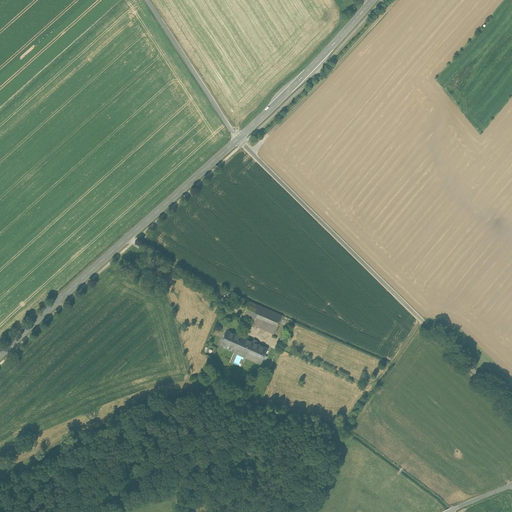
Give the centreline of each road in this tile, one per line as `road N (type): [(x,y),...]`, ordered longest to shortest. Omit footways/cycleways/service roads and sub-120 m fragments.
road 1 (unclassified): [(511,409),(238,138)]
road 2 (secondary): [(0,354),(238,138)]
road 3 (track): [(251,152),(395,0)]
road 4 (secondary): [(238,138),(371,0)]
road 5 (unclassified): [(238,138),(147,0)]
